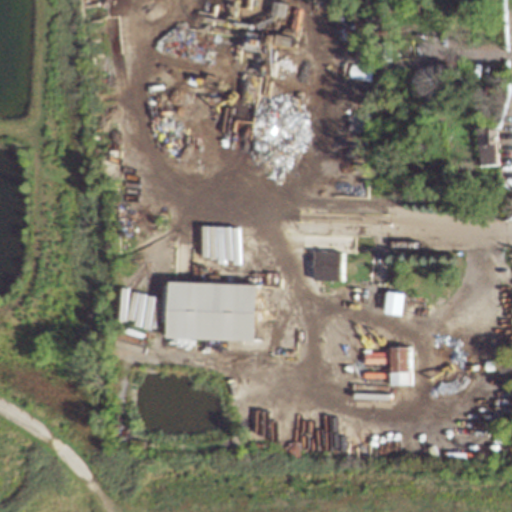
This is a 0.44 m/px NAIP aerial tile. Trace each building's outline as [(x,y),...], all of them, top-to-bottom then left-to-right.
[(288,16),(290,2),(276,0),(274,14),(288,16)] [(375,68),(354,63),(351,76),(372,81),(375,68)] [(500,164),(499,127),(480,127),(482,165),(500,164)] [(316,280),(343,280),(344,251),(316,250),(316,280)] [(170,281),(167,337),(254,343),(256,285),(170,281)] [(406,293),(390,290),(386,311),(403,314),(406,293)] [(394,384),(413,384),(412,347),(393,347),(394,384)] [(368,363),(392,362),(392,351),(368,352),(368,363)]
